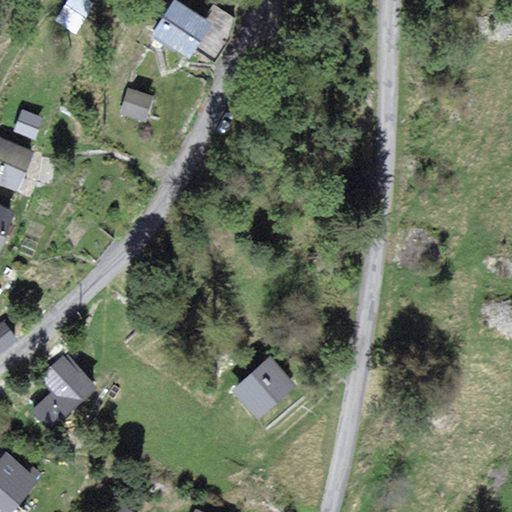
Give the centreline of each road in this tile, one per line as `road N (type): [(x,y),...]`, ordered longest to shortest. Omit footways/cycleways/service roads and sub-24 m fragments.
road 1 (unclassified): [(393,0),(388,190),(328,511)]
road 2 (unclassified): [(0,363),(136,238),(185,164),(262,0)]
